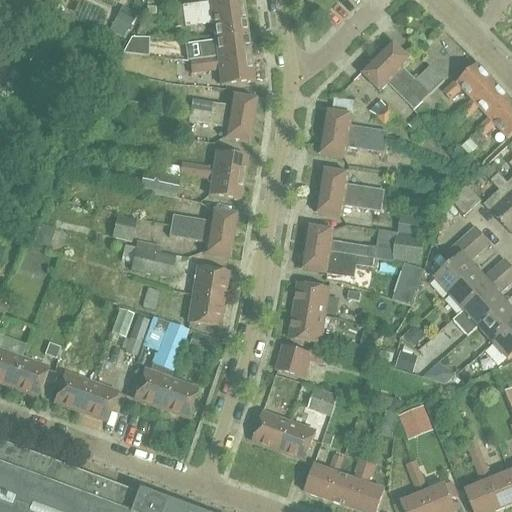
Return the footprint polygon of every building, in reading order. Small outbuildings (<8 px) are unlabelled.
[(214,0),(219,40),(204,42),(206,61),(195,63),(197,77),(225,74),(226,85),(259,81),(249,0),(214,0)] [(123,38),(133,20),(120,12),(109,31),(123,38)] [(372,78),(385,92),(416,62),(402,48),(372,78)] [(511,135),(511,101),(475,68),(451,95),(463,107),(462,108),(492,135),(501,126),(511,135)] [(258,141),(259,99),(221,98),(221,93),(197,92),(196,124),(226,125),(225,140),(258,141)] [(324,147),(326,217),(354,216),(354,212),(392,211),(391,186),(357,187),(356,151),(383,151),(382,137),(394,137),(393,115),(379,116),(379,127),(362,127),(361,101),(356,102),(356,116),(341,116),(341,147),(324,147)] [(253,154),(224,149),(216,195),(245,200),(253,154)] [(386,161),(386,175),(407,176),(407,161),(386,161)] [(511,235),(511,189),(508,185),(499,176),(491,183),(500,193),(484,207),(490,214),(491,213),(511,236),(511,235)] [(182,200),(185,186),(148,178),(145,192),(182,200)] [(467,218),(482,203),(468,188),(452,202),(467,218)] [(178,216),(176,239),(204,242),(195,325),(231,329),(243,215),(212,212),(212,220),(178,216)] [(407,224),(405,235),(420,237),(422,226),(407,224)] [(122,225),(118,239),(138,244),(142,230),(122,225)] [(315,276),(302,377),(315,379),(316,371),(325,372),(338,277),(379,283),(380,274),(399,277),(400,263),(427,267),(430,247),(401,243),(398,260),(377,257),(380,231),(344,226),(344,231),(322,229),(316,276),(315,276)] [(478,242),(484,237),(477,229),(471,234),(478,242)] [(478,242),(471,234),(465,240),(471,248),(478,242)] [(465,253),(459,259),(452,265),(453,265),(436,280),(451,296),(478,272),(471,264),(492,245),(484,237),(478,242),(471,248),(465,240),(458,245),(465,253)] [(458,245),(452,251),(459,259),(465,253),(458,245)] [(459,259),(452,251),(445,257),(452,265),(459,259)] [(139,259),(137,273),(173,278),(175,264),(139,259)] [(486,280),(478,272),(451,296),(465,313),(511,271),(511,268),(506,262),(486,280)] [(511,271),(465,313),(455,322),(469,339),(480,329),(479,329),(507,305),(500,296),(511,286),(511,271)] [(90,322),(103,326),(111,303),(97,299),(90,322)] [(511,309),(507,305),(479,329),(480,329),(494,346),(511,329),(511,309)] [(134,339),(139,314),(130,312),(125,337),(134,339)] [(426,338),(416,328),(405,338),(415,348),(426,338)] [(511,329),(494,346),(509,362),(511,359),(511,329)] [(335,344),(334,353),(357,356),(357,346),(335,344)] [(0,386),(26,387),(26,367),(0,366),(0,386)] [(141,405),(197,417),(203,391),(146,379),(141,405)] [(115,423),(121,404),(66,385),(60,404),(115,423)] [(341,418),(343,403),(317,399),(314,414),(341,418)] [(433,408),(405,414),(411,439),(439,433),(433,408)] [(388,432),(400,435),(405,415),(393,412),(388,432)] [(255,448),(315,463),(324,427),(310,423),(307,434),(261,422),(255,448)] [(0,511),(193,511),(137,491),(136,494),(0,443),(0,511)] [(318,467),(309,495),(364,511),(384,511),(396,474),(373,467),(368,483),(318,467)] [(511,485),(475,499),(479,511),(493,511),(511,505),(511,485)] [(412,511),(465,511),(458,494),(412,511)] [(408,501),(411,510),(431,504),(429,495),(408,501)]
